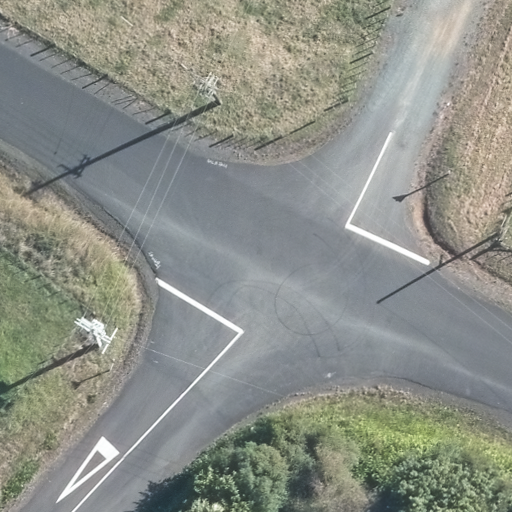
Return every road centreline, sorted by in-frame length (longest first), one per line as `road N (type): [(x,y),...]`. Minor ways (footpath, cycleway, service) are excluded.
road 1 (unclassified): [(298,274),(0,96)]
road 2 (unclassified): [(70,511),(298,274)]
road 3 (unclassified): [(447,0),(415,86),(345,222),(298,274)]
road 4 (unclassified): [(511,361),(298,274)]
